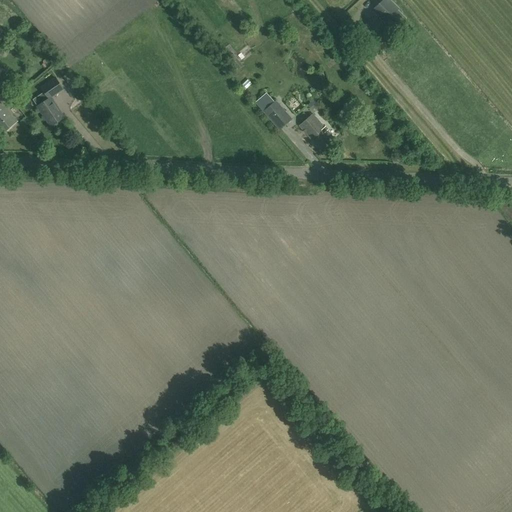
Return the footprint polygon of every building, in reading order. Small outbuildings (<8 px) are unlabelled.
[(394,28),(404,19),(397,12),(399,9),(390,0),(382,0),(372,10),(382,21),(384,19),(394,28)] [(370,32),(374,28),(368,23),(364,26),(370,32)] [(242,80),(246,85),(252,79),(248,75),(242,80)] [(50,126),(51,125),(54,126),(57,124),(57,122),(64,117),(51,98),(51,95),(62,88),(56,78),(41,88),(44,92),(33,99),(50,126)] [(0,132),(1,134),(16,121),(0,101),(0,132)] [(279,129),(291,119),(275,101),(263,112),(279,129)] [(320,150),(334,138),(312,114),(299,126),(320,150)]
